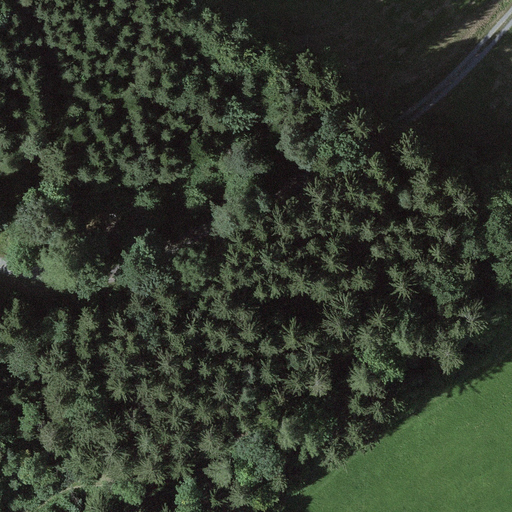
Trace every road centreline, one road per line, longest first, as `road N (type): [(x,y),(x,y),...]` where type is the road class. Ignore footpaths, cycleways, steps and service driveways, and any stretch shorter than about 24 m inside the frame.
road 1 (track): [(0,264),(66,279),(103,278),(136,264),(351,149),(455,72),(511,9)]
road 2 (track): [(511,191),(423,287),(269,413),(158,474),(61,486),(30,511)]
road 3 (track): [(0,225),(54,109),(48,56),(20,0)]
